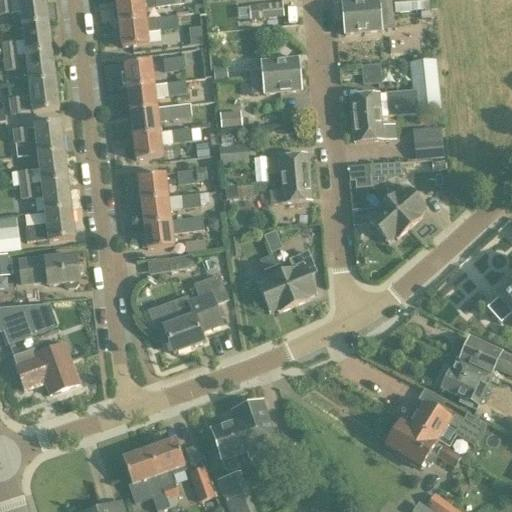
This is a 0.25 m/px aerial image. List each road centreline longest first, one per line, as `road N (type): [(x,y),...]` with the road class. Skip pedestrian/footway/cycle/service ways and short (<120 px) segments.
road 1 (residential): [(73,0),(126,414)]
road 2 (residential): [(349,324),(319,0)]
road 3 (residential): [(349,324),(387,301),(511,190)]
road 4 (residential): [(322,511),(257,365)]
road 5 (residential): [(126,414),(257,365)]
road 6 (residential): [(0,459),(126,414)]
